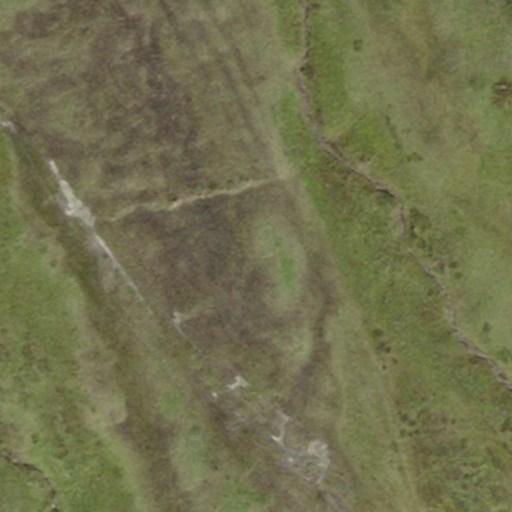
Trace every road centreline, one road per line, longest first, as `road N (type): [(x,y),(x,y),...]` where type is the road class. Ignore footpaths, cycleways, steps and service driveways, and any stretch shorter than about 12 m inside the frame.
road 1 (track): [(380,504),(236,107),(175,0)]
road 2 (track): [(0,140),(174,351),(319,437),(386,511)]
